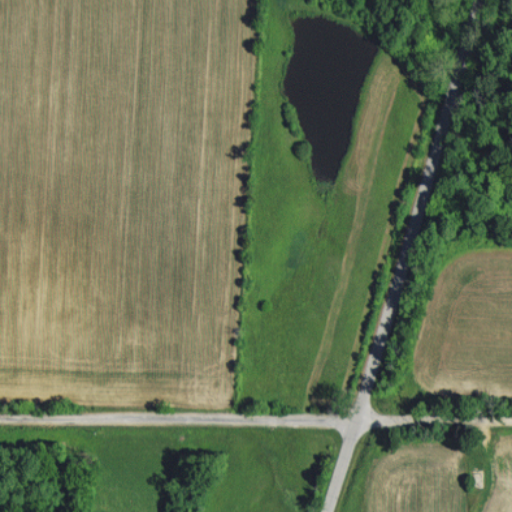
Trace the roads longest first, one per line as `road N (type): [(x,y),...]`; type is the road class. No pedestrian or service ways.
road 1 (tertiary): [(331,511),(375,388),(480,0)]
road 2 (residential): [(367,412),(0,412)]
road 3 (residential): [(511,412),(367,412)]
